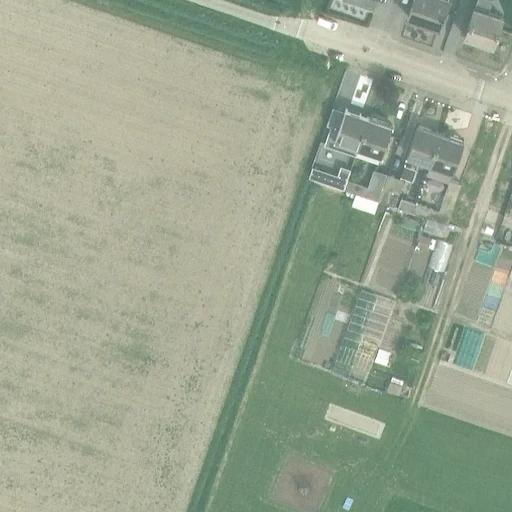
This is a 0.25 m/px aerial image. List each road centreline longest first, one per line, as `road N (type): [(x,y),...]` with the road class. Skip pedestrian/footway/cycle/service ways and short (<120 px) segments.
road 1 (residential): [(506,102),(332,42)]
road 2 (unclassified): [(332,42),(208,0)]
